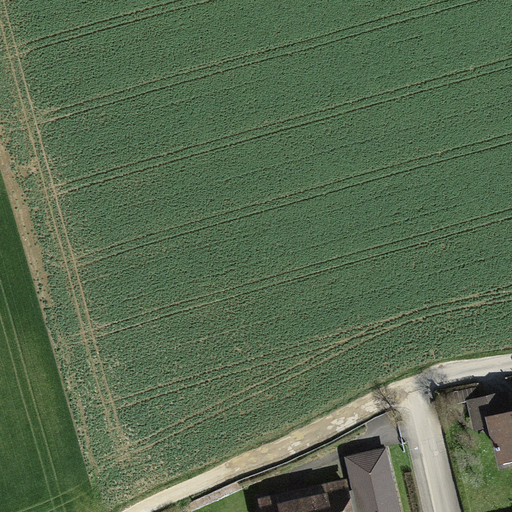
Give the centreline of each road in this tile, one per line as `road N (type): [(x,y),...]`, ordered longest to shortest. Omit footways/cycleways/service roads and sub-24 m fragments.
road 1 (residential): [(409,381),(136,511)]
road 2 (residential): [(409,381),(441,511)]
